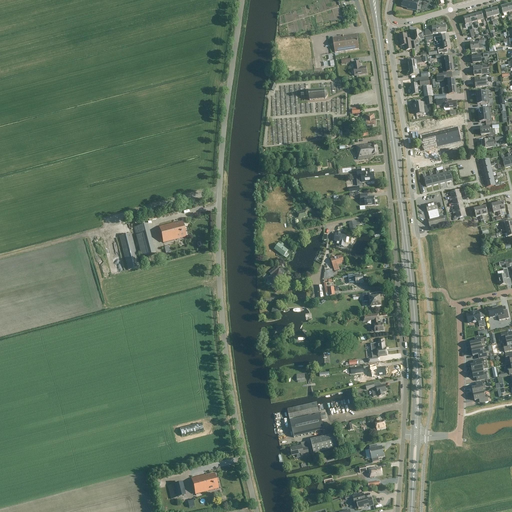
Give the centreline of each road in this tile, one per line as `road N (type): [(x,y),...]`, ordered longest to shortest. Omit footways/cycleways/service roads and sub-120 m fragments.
road 1 (unclassified): [(256,511),(227,370),(217,228),(241,0)]
road 2 (primary): [(416,365),(376,20)]
road 3 (unclassified): [(402,434),(390,210)]
road 4 (unclassified): [(390,210),(372,55),(355,0)]
road 5 (residential): [(415,220),(388,38),(394,21)]
road 6 (residential): [(459,436),(458,303),(511,291)]
road 7 (residential): [(473,164),(449,10)]
